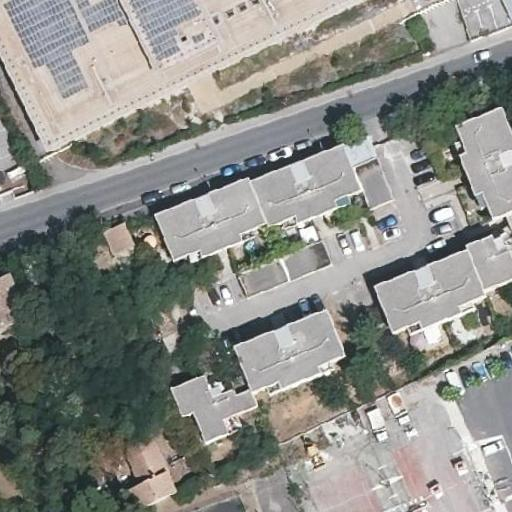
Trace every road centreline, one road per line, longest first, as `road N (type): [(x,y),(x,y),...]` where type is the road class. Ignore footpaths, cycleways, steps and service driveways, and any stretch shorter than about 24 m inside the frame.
road 1 (residential): [(0,225),(511,50)]
road 2 (unknown): [(365,100),(416,238),(203,320)]
